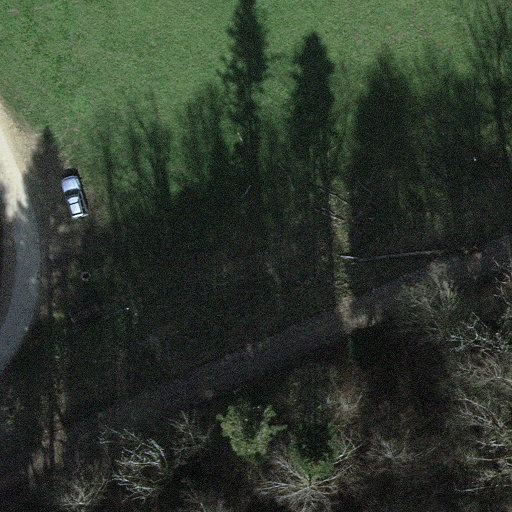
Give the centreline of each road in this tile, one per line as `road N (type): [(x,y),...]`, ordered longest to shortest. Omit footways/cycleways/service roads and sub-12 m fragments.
road 1 (track): [(511,233),(0,447)]
road 2 (unclassified): [(0,151),(13,235),(0,312)]
